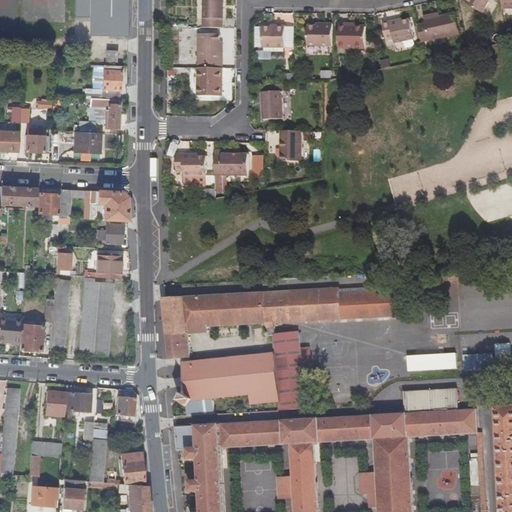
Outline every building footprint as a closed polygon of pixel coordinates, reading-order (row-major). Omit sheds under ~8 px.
[(128,33),(128,0),(75,0),(75,17),(113,18),(113,33),(128,33)] [(226,0),(206,0),(206,22),(226,22),(226,0)] [(492,0),(471,0),(468,5),(485,14),(492,0)] [(420,27),(424,44),(462,36),(457,15),(442,19),(427,22),(428,26),(420,27)] [(413,22),(394,26),(394,23),(386,25),(389,42),(397,40),(398,45),(417,40),(413,22)] [(310,49),(334,49),(335,27),(325,27),(325,29),(319,29),(310,29),(310,49)] [(367,30),(350,30),(350,27),(341,27),(341,51),(367,51),(367,30)] [(265,31),(265,52),(288,52),(288,29),(279,29),(279,31),(265,31)] [(202,36),(202,70),(203,70),(226,71),(226,54),(223,54),(223,45),(223,37),(202,36)] [(104,49),(103,61),(116,62),(116,50),(104,49)] [(120,100),(122,66),(104,65),(102,99),(120,100)] [(226,78),(226,71),(203,70),(203,98),(222,98),(223,78),(226,78)] [(283,90),(263,91),(265,122),(284,121),(283,90)] [(119,128),(120,100),(102,99),(90,98),(89,105),(95,106),(107,107),(106,110),(104,110),(103,123),(103,128),(119,128)] [(20,108),(20,106),(8,105),(7,111),(12,111),(12,121),(19,121),(20,108)] [(100,123),(103,123),(104,110),(106,110),(107,107),(95,106),(94,122),(97,122),(100,123)] [(20,108),(19,121),(28,122),(29,108),(20,108)] [(80,130),(96,131),(97,122),(94,122),(81,121),(80,130)] [(28,126),(28,134),(43,135),(43,127),(28,126)] [(0,150),(17,151),(19,131),(0,129),(0,150)] [(100,153),(102,132),(96,131),(80,130),(76,130),(74,152),(100,153)] [(300,163),(300,133),(280,133),(279,162),(300,163)] [(23,150),(48,152),(49,135),(43,135),(28,134),(24,134),(23,150)] [(174,156),(178,144),(172,142),(168,154),(174,156)] [(214,175),(214,181),(218,181),(218,176),(248,176),(248,155),(222,155),(215,155),(214,175)] [(251,177),(263,177),(264,156),(252,155),(251,177)] [(206,158),(189,158),(189,156),(176,156),(176,172),(184,172),(184,178),(191,177),(191,186),(206,186),(206,177),(206,158)] [(214,175),(206,175),(206,177),(206,186),(214,186),(214,181),(214,175)] [(0,205),(37,207),(38,188),(1,187),(0,202),(0,205)] [(71,196),(71,190),(60,189),(60,195),(59,213),(59,217),(69,217),(71,196)] [(124,220),(128,220),(127,197),(121,192),(86,191),(85,197),(84,218),(94,219),(95,203),(102,204),(101,219),(103,219),(108,219),(124,220)] [(59,213),(60,195),(40,194),(39,212),(59,213)] [(122,244),(124,220),(108,219),(108,225),(108,230),(100,230),(100,239),(107,240),(107,243),(122,244)] [(48,232),(58,233),(58,229),(58,226),(48,225),(48,232)] [(66,253),(66,246),(57,245),(56,253),(59,253),(57,268),(70,269),(71,254),(66,253)] [(97,270),(120,271),(121,256),(98,254),(97,270)] [(119,279),(120,271),(97,270),(96,277),(119,279)] [(51,322),(49,351),(64,352),(70,281),(54,280),(53,300),(51,322)] [(84,281),(79,354),(108,356),(114,283),(84,281)] [(265,335),(272,334),(272,322),(399,316),(397,290),(339,293),(339,288),(264,292),(265,335)] [(264,292),(165,299),(171,360),(191,358),(187,334),(208,331),(208,325),(263,322),(264,335),(265,335),(264,292)] [(44,321),(51,322),(53,300),(46,299),(44,321)] [(0,319),(0,342),(17,344),(18,321),(0,319)] [(21,325),(19,349),(41,351),(42,326),(21,325)] [(307,348),(299,348),(300,352),(301,370),(310,370),(309,361),(310,361),(309,352),(308,352),(307,348)] [(456,369),(455,353),(408,355),(408,370),(456,369)] [(463,355),(464,372),(494,371),(493,353),(463,355)] [(173,401),(175,416),(216,414),(214,397),(251,394),(252,404),(279,401),(275,355),(183,363),(186,399),(173,401)] [(312,373),(302,374),(303,388),(314,387),(312,373)] [(6,388),(0,461),(0,474),(12,475),(19,389),(6,388)] [(46,391),(44,415),(64,416),(65,392),(46,391)] [(70,396),(66,396),(65,407),(69,407),(69,411),(89,413),(91,394),(71,393),(70,396)] [(135,398),(118,397),(116,414),(123,415),(123,418),(127,418),(127,415),(134,415),(135,398)] [(444,400),(416,402),(416,407),(422,407),(423,413),(464,410),(463,404),(470,404),(469,399),(462,399),(444,400)] [(94,401),(94,411),(111,411),(111,401),(94,401)] [(505,511),(511,511),(511,408),(500,409),(505,511)] [(416,413),(176,427),(178,450),(189,450),(189,459),(199,459),(200,481),(191,481),(191,492),(201,492),(202,511),(225,511),(222,447),(291,444),(293,477),(278,478),(278,499),(294,499),(294,511),(318,511),(315,442),(375,439),(377,473),(361,474),(362,495),(379,494),(379,511),(414,511),(410,437),(479,433),(477,410),(470,410),(464,410),(423,413),(416,413)] [(94,429),(93,439),(107,441),(108,430),(94,429)] [(483,433),(479,433),(480,455),(482,486),(483,511),(487,510),(483,433)] [(92,442),(89,481),(99,482),(103,482),(107,441),(93,439),(92,442)] [(31,455),(40,456),(55,457),(56,443),(32,441),(31,455)] [(126,484),(143,486),(141,461),(139,462),(134,462),(134,454),(124,455),(126,484)] [(31,455),(29,476),(38,477),(40,456),(31,455)] [(482,486),(480,455),(473,455),(474,486),(482,486)] [(84,481),(64,479),(64,487),(63,498),(62,509),(82,510),(83,500),(83,494),(84,481)] [(140,511),(149,511),(147,486),(143,486),(126,484),(119,484),(121,511),(140,511)] [(31,505),(57,507),(59,489),(32,487),(31,505)]
